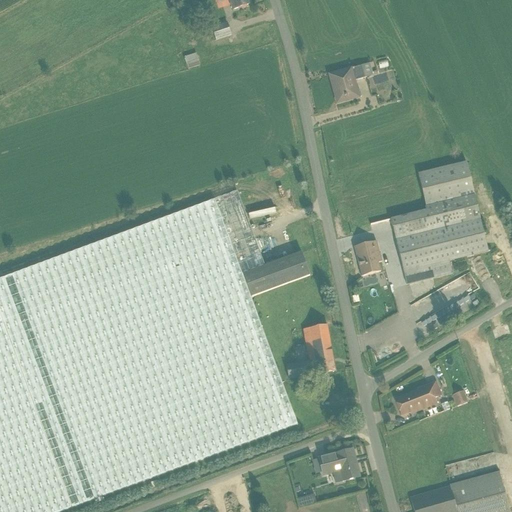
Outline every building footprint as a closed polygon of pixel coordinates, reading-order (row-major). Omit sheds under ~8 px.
[(231,10),(248,5),(246,0),(212,0),(214,5),(228,1),(231,10)] [(216,29),(217,35),(233,32),(232,26),(216,29)] [(220,44),(236,39),(234,32),(218,37),(220,44)] [(198,63),(200,69),(205,67),(201,55),(187,60),(190,67),(198,63)] [(381,63),(382,74),(393,73),(392,62),(381,63)] [(334,105),(357,99),(350,69),(326,76),(334,105)] [(456,263),(492,256),(472,164),(400,180),(398,171),(386,174),(387,176),(339,186),(351,241),(379,235),(387,268),(405,265),(410,287),(459,277),(456,263)] [(0,511),(60,511),(296,426),(249,297),(213,199),(0,276),(0,511)] [(358,279),(380,273),(373,243),(351,248),(358,279)] [(474,277),(411,306),(419,323),(482,293),(474,277)] [(383,301),(376,302),(376,310),(384,309),(383,301)] [(285,380),(332,372),(325,326),(300,331),(305,361),(283,365),(285,380)] [(442,401),(434,382),(392,400),(400,419),(442,401)] [(469,395),(457,396),(459,409),(471,407),(469,395)] [(339,484),(358,479),(351,450),(314,459),(319,477),(337,473),(339,484)] [(414,496),(417,511),(511,511),(511,507),(505,475),(414,496)]
